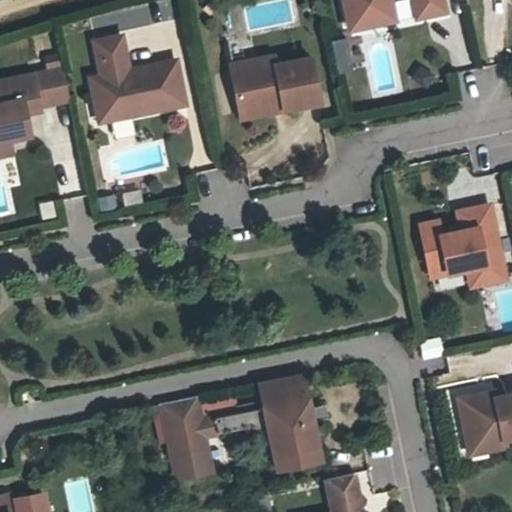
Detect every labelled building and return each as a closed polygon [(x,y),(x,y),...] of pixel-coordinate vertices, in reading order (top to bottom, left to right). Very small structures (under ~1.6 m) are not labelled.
[(341,0),(347,24),(393,14),(390,0),(341,0)] [(442,0),(410,0),(414,18),(445,11),(442,0)] [(393,14),(347,24),(348,30),(395,20),(393,14)] [(329,38),(336,69),(352,66),(345,34),(329,38)] [(94,98),(104,96),(109,119),(182,106),(173,63),(126,73),(120,69),(125,60),(120,36),(94,41),(101,75),(90,78),(94,98)] [(256,69),(232,74),(239,109),(282,101),(284,109),(320,101),(311,57),(276,65),(273,56),(255,60),(256,69)] [(255,60),(230,65),(232,74),(256,69),(255,60)] [(69,98),(62,68),(0,81),(0,141),(9,140),(29,135),(25,114),(28,107),(69,98)] [(104,96),(94,98),(99,122),(109,119),(104,96)] [(9,140),(0,141),(0,156),(11,154),(9,140)] [(438,220),(420,224),(431,276),(467,269),(484,265),(486,272),(503,269),(490,205),(458,211),(462,230),(441,234),(438,220)] [(484,265),(467,269),(471,286),(505,278),(503,269),(486,272),(484,265)] [(423,358),(443,354),(439,335),(418,339),(423,358)] [(301,374),(258,383),(260,393),(303,384),(301,374)] [(489,381),(454,388),(463,434),(481,430),(482,440),(501,436),(500,429),(511,426),(511,383),(491,388),(489,381)] [(303,384),(260,393),(263,407),(266,422),(274,458),(317,449),(303,384)] [(195,396),(160,403),(175,478),(211,471),(203,434),(200,420),(195,396)] [(263,407),(200,420),(203,434),(266,422),(263,407)] [(481,430),(463,434),(465,444),(482,440),(481,430)] [(317,449),(274,458),(276,468),(319,459),(317,449)] [(357,511),(360,507),(354,473),(326,478),(333,511),(357,511)] [(9,511),(6,491),(0,491),(0,511),(9,511)]
